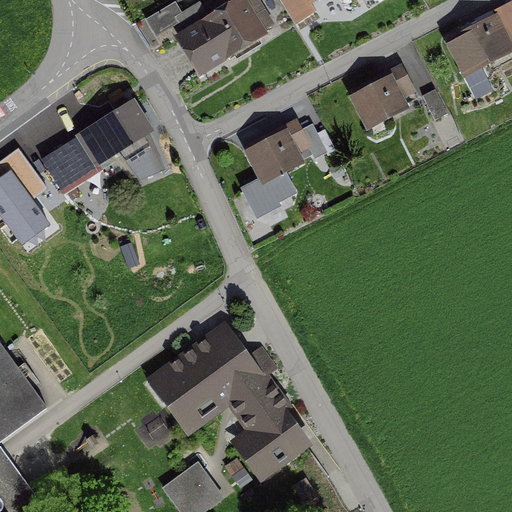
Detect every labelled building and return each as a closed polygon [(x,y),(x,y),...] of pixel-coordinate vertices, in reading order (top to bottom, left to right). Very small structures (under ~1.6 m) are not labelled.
[(182,39),(201,70),(272,25),(256,0),(246,0),(243,2),(240,0),(230,0),(225,3),(229,9),(182,39)] [(282,0),(297,22),(316,10),(311,3),(315,0),(282,0)] [(169,6),(147,20),(156,36),(178,23),(184,32),(209,17),(200,2),(176,17),(169,6)] [(463,33),(446,42),(476,100),(494,90),(482,68),(511,51),(511,45),(496,16),(471,29),(469,24),(460,29),(463,33)] [(414,92),(401,67),(351,92),(369,128),(405,108),(400,99),(414,92)] [(423,96),(435,120),(448,114),(435,89),(423,96)] [(165,169),(148,133),(149,132),(132,104),(43,161),(65,195),(79,186),(73,177),(97,161),(98,164),(126,147),(141,180),(165,169)] [(264,207),(293,192),(283,172),(301,163),(296,153),(319,139),(313,128),(303,134),(296,121),(246,147),(263,181),(253,186),(264,207)] [(20,150),(0,164),(0,211),(22,242),(48,224),(31,200),(47,188),(20,150)] [(221,338),(147,393),(177,434),(223,400),(252,439),(229,456),(249,484),(298,448),(278,421),(271,426),(243,388),(253,380),(221,338)] [(0,342),(0,438),(46,404),(0,342)] [(0,446),(0,511),(28,511),(37,498),(0,446)] [(175,511),(210,511),(221,505),(198,472),(164,495),(175,511)]
